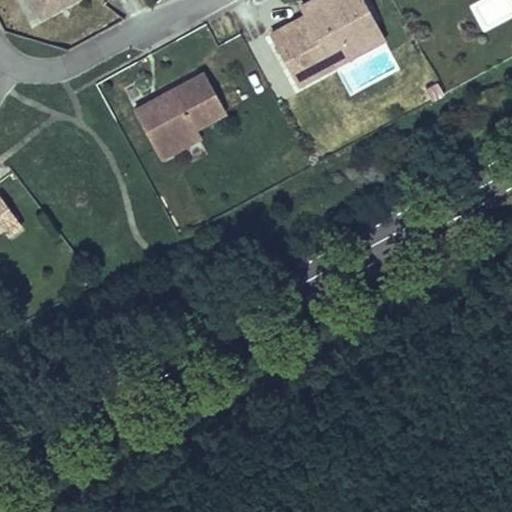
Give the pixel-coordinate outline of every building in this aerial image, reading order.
[(29,0),(40,19),(75,0),(29,0)] [(327,51),(375,25),(361,0),(311,0),(308,2),(312,11),(306,14),(271,33),(299,84),(334,64),(327,51)] [(481,32),(511,17),(511,1),(511,0),(476,0),(468,4),(481,32)] [(312,11),(308,2),(301,5),(306,14),(312,11)] [(334,64),(382,38),(375,25),(327,51),(334,64)] [(195,127),(225,110),(204,72),(134,110),(160,158),(200,136),(195,127)] [(345,103),(342,126),(365,129),(368,106),(345,103)] [(0,227),(2,227),(7,234),(21,224),(0,195),(0,227)]
